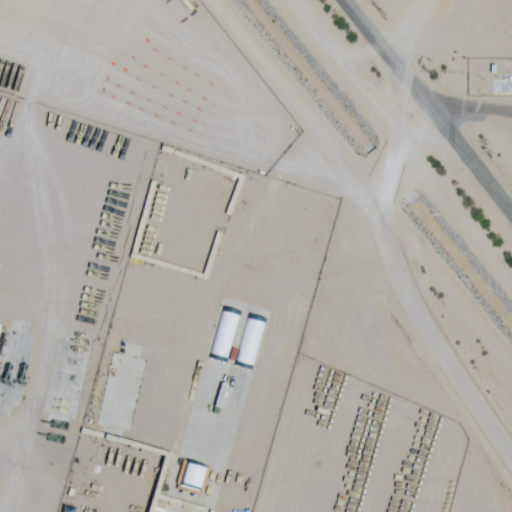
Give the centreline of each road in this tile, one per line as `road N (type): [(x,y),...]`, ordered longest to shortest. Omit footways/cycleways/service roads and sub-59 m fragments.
road 1 (track): [(425,0),(363,198),(422,323),(511,456)]
road 2 (residential): [(336,0),(511,225)]
